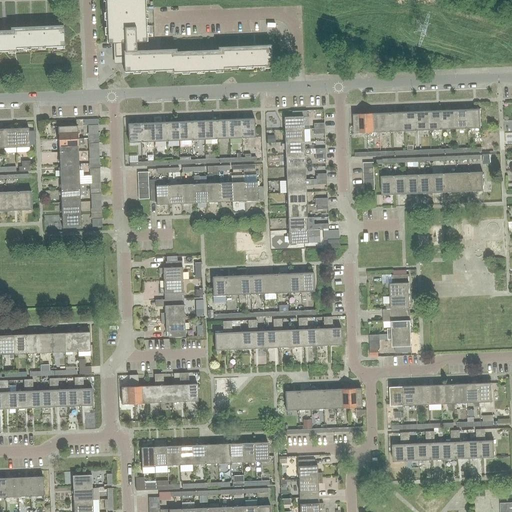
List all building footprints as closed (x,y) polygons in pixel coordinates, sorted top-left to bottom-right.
[(105,0),(106,10),(107,26),(107,43),(112,43),(113,43),(115,42),(116,57),(124,57),(124,59),(124,61),(124,63),(124,71),(136,71),(140,71),(156,70),(172,69),(172,72),(189,71),(206,71),(223,70),(223,67),(239,67),(255,66),(271,65),(271,58),(271,52),(270,45),(258,46),(256,46),(254,46),(240,46),(238,46),(225,47),(223,47),(222,47),(218,47),(218,50),(206,50),(205,50),(203,50),(188,51),(177,51),(177,49),(172,49),(162,49),(156,50),(143,50),(143,45),(143,41),(146,41),(146,40),(145,25),(144,8),(144,0),(105,0)] [(0,50),(15,49),(15,47),(64,46),(63,25),(10,27),(10,30),(3,30),(0,29),(0,50)] [(480,109),(467,110),(468,129),(481,129),(480,109)] [(455,110),(442,111),(443,130),(455,130),(455,110)] [(468,129),(467,110),(455,110),(455,130),(468,129)] [(284,131),(303,130),(302,117),(306,117),(306,111),(291,112),(292,117),(284,118),(284,131)] [(429,111),(417,112),(417,131),(430,131),(429,111)] [(443,130),(442,111),(429,111),(430,131),(443,130)] [(417,131),(417,112),(404,113),(405,132),(417,131)] [(392,132),(391,113),(379,114),(380,133),(392,132)] [(404,113),(391,113),(392,132),(405,132),(404,113)] [(367,133),(366,114),(354,115),(354,134),(367,133)] [(379,114),(366,114),(367,133),(380,133),(379,114)] [(241,120),(242,138),(255,138),(254,119),(241,120)] [(230,139),(229,120),(216,121),(217,139),(230,139)] [(241,120),(229,120),(230,139),(242,138),(241,120)] [(204,140),(204,121),(191,122),(192,140),(204,140)] [(216,121),(204,121),(204,140),(217,139),(216,121)] [(179,141),(178,122),(166,123),(167,141),(179,141)] [(191,122),(178,122),(179,141),(192,140),(191,122)] [(153,123),(140,124),(141,142),(154,142),(153,123)] [(166,123),(153,123),(154,142),(167,141),(166,123)] [(141,142),(140,124),(128,124),(129,143),(141,142)] [(59,140),(77,139),(77,126),(58,127),(59,140)] [(15,129),(16,148),(29,147),(29,145),(28,131),(28,128),(15,129)] [(15,129),(3,129),(4,148),(16,148),(15,129)] [(284,131),(285,143),(304,142),(303,130),(284,131)] [(77,139),(59,140),(59,153),(78,152),(77,144),(84,144),(84,139),(77,139)] [(304,155),(304,142),(285,143),(285,156),(304,155)] [(78,152),(59,153),(60,165),(78,165),(78,152)] [(244,154),(245,162),(256,162),(256,157),(251,157),(250,154),(244,154)] [(285,156),(286,168),(305,168),(304,155),(285,156)] [(78,165),(60,165),(60,178),(79,177),(78,165)] [(305,180),(305,168),(286,168),(286,181),(305,180)] [(470,173),(470,192),(483,191),(482,172),(470,173)] [(458,192),(457,173),(444,174),(445,193),(458,192)] [(470,173),(457,173),(458,192),(470,192),(470,173)] [(433,193),(432,174),(419,175),(420,194),(433,193)] [(444,174),(432,174),(433,193),(445,193),(444,174)] [(419,175),(407,176),(407,194),(420,194),(419,175)] [(395,195),(394,176),(381,177),(382,196),(395,195)] [(407,176),(394,176),(395,195),(407,194),(407,176)] [(79,177),(60,178),(61,191),(86,189),(85,184),(79,184),(79,177)] [(169,204),(169,186),(156,186),(156,180),(149,180),(150,199),(156,199),(156,205),(169,204)] [(286,181),(287,193),(306,193),(305,186),(313,186),(313,185),(313,180),(305,180),(286,181)] [(245,201),(244,182),(231,183),(232,202),(245,201)] [(257,201),(257,199),(263,199),(263,187),(257,187),(257,182),(244,182),(245,201),(257,201)] [(220,202),(219,183),(206,184),(207,203),(220,202)] [(232,202),(231,183),(219,183),(220,202),(232,202)] [(194,203),(194,184),(182,185),(182,204),(194,203)] [(207,203),(206,184),(200,184),(194,184),(194,203),(207,203)] [(182,204),(182,185),(169,186),(169,204),(182,204)] [(86,189),(61,191),(61,203),(80,202),(80,195),(86,195),(86,189)] [(18,192),(19,211),(32,210),(31,191),(18,192)] [(18,192),(6,192),(6,211),(19,211),(18,192)] [(306,205),(306,193),(287,193),(287,206),(306,205)] [(80,202),(61,203),(62,216),(80,215),(80,202)] [(287,206),(288,219),(307,218),(306,205),(287,206)] [(80,215),(62,216),(62,229),(81,228),(80,215)] [(288,219),(288,231),(307,230),(307,218),(288,219)] [(319,236),(319,229),(318,229),(307,230),(288,231),(289,243),(308,243),(307,237),(319,236)] [(328,231),(323,231),(323,240),(327,240),(339,239),(339,236),(339,230),(328,231)] [(327,240),(328,248),(339,248),(339,239),(327,240)] [(164,274),(164,281),(183,280),(182,261),(165,262),(166,268),(159,268),(159,274),(164,274)] [(301,292),(300,273),(288,274),(288,293),(301,292)] [(300,273),(301,292),(314,291),(313,273),(300,273)] [(262,275),(263,294),(276,293),(275,274),(262,275)] [(275,274),(276,293),(288,293),(288,274),(275,274)] [(390,296),(409,296),(408,274),(392,275),(392,283),(385,284),(385,290),(390,289),(390,296)] [(251,294),(250,275),(237,276),(238,295),(251,294)] [(263,294),(262,275),(250,275),(251,294),(263,294)] [(225,295),(224,276),(212,277),(213,296),(225,295)] [(238,295),(237,276),(224,276),(225,295),(238,295)] [(183,280),(164,281),(164,288),(160,288),(160,294),(167,294),(167,300),(183,299),(183,280)] [(480,282),(445,283),(446,299),(447,299),(448,326),(447,326),(448,342),(460,341),(460,342),(471,342),(470,341),(496,340),(495,310),(482,310),(480,282)] [(393,315),(410,315),(409,296),(390,296),(391,303),(386,304),(386,309),(393,309),(393,315)] [(161,313),(161,319),(184,318),(183,299),(167,300),(167,306),(165,306),(165,313),(161,313)] [(203,317),(203,306),(203,300),(195,300),(195,307),(196,317),(203,317)] [(387,334),(411,333),(410,315),(393,315),(394,321),(391,321),(392,329),(387,329),(387,334)] [(315,329),(316,346),(329,345),(327,317),(323,317),(323,328),(315,329)] [(332,317),(327,317),(329,345),(341,345),(341,328),(332,328),(332,317)] [(185,337),(184,318),(161,319),(161,324),(166,324),(166,331),(168,331),(169,337),(185,337)] [(290,330),(291,347),(303,346),(302,318),(298,318),(298,329),(290,330)] [(307,318),(302,318),(303,346),(316,346),(315,329),(307,329),(307,318)] [(265,331),(265,348),(278,347),(277,319),(273,319),(273,331),(265,331)] [(282,319),(277,319),(278,347),(291,347),(290,330),(282,330),(282,319)] [(251,320),(247,321),(248,332),(239,332),(240,349),(253,349),(251,320)] [(256,320),(251,320),(253,349),(265,348),(265,331),(257,331),(256,320)] [(231,321),(226,322),(228,350),(240,349),(239,332),(232,332),(231,321)] [(226,322),(222,322),(223,333),(214,333),(215,350),(228,350),(226,322)] [(77,333),(77,352),(90,351),(89,332),(77,333)] [(77,333),(64,334),(65,353),(77,352),(77,333)] [(411,333),(387,334),(379,335),(379,340),(392,340),(392,347),(395,347),(395,353),(412,353),(411,333)] [(52,334),(39,335),(40,354),(53,353),(52,334)] [(65,353),(64,334),(52,334),(53,353),(65,353)] [(26,335),(14,336),(15,355),(27,354),(26,335)] [(40,354),(39,335),(26,335),(27,354),(40,354)] [(14,336),(1,336),(2,355),(15,355),(14,336)] [(84,360),(79,360),(79,374),(91,374),(91,367),(85,367),(84,360)] [(172,402),(184,401),(183,373),(179,373),(179,378),(179,385),(171,385),(172,402)] [(188,384),(188,373),(183,373),(184,401),(197,401),(197,384),(188,384)] [(146,403),(159,403),(158,374),(154,374),(154,386),(146,386),(146,403)] [(163,385),(163,374),(158,374),(159,403),(172,402),(171,385),(163,385)] [(121,404),(134,404),(133,375),(129,375),(129,387),(121,387),(121,404)] [(138,386),(138,375),(133,375),(134,404),(146,403),(146,386),(138,386)] [(74,389),(67,390),(68,406),(79,406),(78,378),(73,378),(74,389)] [(83,378),(78,378),(79,406),(92,405),(91,388),(83,389),(83,378)] [(49,390),(42,391),(42,408),(55,407),(54,379),(48,379),(49,390)] [(57,379),(54,379),(55,407),(68,406),(67,390),(58,390),(57,379)] [(24,391),(16,392),(17,409),(30,408),(29,380),(23,380),(24,391)] [(32,380),(29,380),(30,408),(42,408),(42,391),(33,391),(32,380)] [(7,381),(3,381),(4,410),(17,409),(16,392),(10,392),(8,392),(7,385),(7,381)] [(478,383),(466,384),(466,403),(479,402),(478,383)] [(479,402),(479,407),(485,407),(485,402),(492,402),(491,383),(478,383),(479,402)] [(466,403),(466,384),(453,385),(454,404),(466,403)] [(441,404),(440,385),(428,386),(429,405),(441,404)] [(453,385),(440,385),(441,404),(448,404),(448,411),(454,411),(454,404),(453,385)] [(415,386),(403,387),(403,406),(416,405),(415,386)] [(428,386),(415,386),(416,405),(429,405),(428,386)] [(391,406),(399,406),(399,410),(404,410),(403,406),(403,387),(390,387),(391,406)] [(335,390),(336,409),(349,408),(348,389),(335,390)] [(348,389),(349,408),(361,407),(361,389),(348,389)] [(310,391),(311,410),(324,409),(323,390),(310,391)] [(323,390),(324,409),(336,409),(335,390),(323,390)] [(298,410),(297,391),(285,392),(286,411),(298,410)] [(297,391),(298,410),(311,410),(310,391),(297,391)] [(467,422),(467,427),(479,427),(479,422),(474,422),(473,417),(467,418),(467,422)] [(303,420),(303,428),(311,428),(311,420),(303,420)] [(468,441),(469,458),(481,458),(480,429),(476,430),(476,441),(468,441)] [(484,429),(480,429),(481,458),(494,457),(493,440),(485,440),(484,429)] [(443,442),(444,459),(456,459),(455,430),(451,431),(451,442),(443,442)] [(459,430),(455,430),(456,459),(469,458),(468,441),(460,441),(459,430)] [(434,431),(429,432),(431,460),(444,459),(443,442),(435,443),(434,431)] [(409,432),(404,433),(406,461),(418,460),(417,443),(410,444),(409,432)] [(417,443),(418,460),(431,460),(429,432),(425,432),(426,443),(417,443)] [(404,433),(400,433),(401,444),(392,444),(393,461),(406,461),(404,433)] [(261,471),(260,461),(268,461),(267,442),(254,443),(255,466),(255,471),(261,471)] [(229,444),(230,463),(242,462),(242,443),(229,444)] [(254,443),(242,443),(242,462),(250,462),(250,467),(255,466),(254,443)] [(229,444),(217,445),(217,463),(230,463),(229,444)] [(204,445),(191,446),(192,464),(205,464),(204,445)] [(204,445),(205,464),(217,463),(217,445),(204,445)] [(179,446),(166,447),(167,465),(180,465),(179,446)] [(179,446),(180,465),(192,464),(191,446),(179,446)] [(154,466),(154,447),(141,448),(141,466),(154,466)] [(166,447),(154,447),(154,466),(167,465),(166,447)] [(298,461),(298,480),(322,479),(321,473),(317,474),(317,466),(314,466),(314,460),(298,461)] [(73,489),(91,488),(91,475),(72,476),(73,489)] [(30,478),(30,496),(43,496),(42,477),(30,478)] [(144,477),(136,477),(136,491),(143,491),(143,486),(145,486),(145,482),(144,477)] [(18,497),(17,478),(4,479),(5,497),(18,497)] [(30,478),(17,478),(18,497),(30,496),(30,478)] [(298,480),(299,498),(316,498),(315,492),(318,492),(317,484),(322,484),(322,479),(298,480)] [(91,488),(73,489),(73,501),(92,501),(91,488)] [(299,498),(299,511),(318,511),(318,509),(323,509),(322,503),(316,503),(316,498),(299,498)] [(92,511),(92,501),(73,501),(73,511),(92,511)] [(511,511),(511,502),(509,503),(500,503),(500,511),(511,511)]
